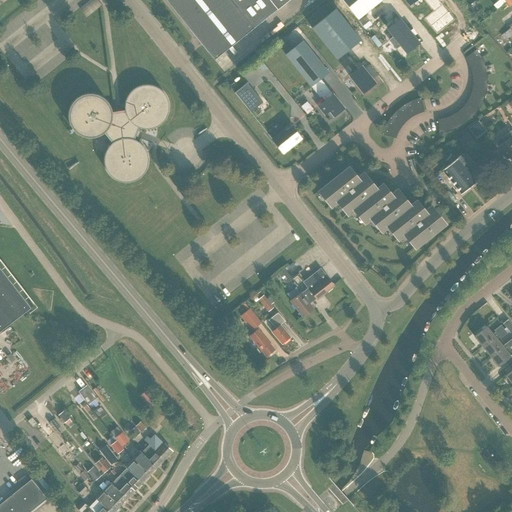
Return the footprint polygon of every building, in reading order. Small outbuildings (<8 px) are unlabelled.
[(89,0),(80,8),(87,17),(102,5),(97,0),(89,0)] [(166,0),(173,8),(215,60),(254,29),(288,0),(166,0)] [(342,0),(358,20),(382,0),(342,0)] [(452,16),(439,0),(405,0),(407,2),(409,0),(424,0),(431,8),(422,15),(435,31),(452,16)] [(336,9),(312,28),(337,60),(361,41),(336,9)] [(496,12),(482,22),(487,28),(501,19),(496,12)] [(400,20),(388,29),(395,37),(390,41),(397,49),(401,45),(407,53),(419,44),(412,36),(416,33),(409,25),(406,28),(400,20)] [(511,31),(511,30),(503,36),(507,41),(511,37),(511,31)] [(303,41),(286,55),(311,87),(329,73),(303,41)] [(470,64),(482,59),(477,51),(466,58),(470,64)] [(486,67),(482,59),(470,64),(473,70),(486,67)] [(362,66),(349,76),(363,93),(376,83),(373,79),(377,76),(369,66),(364,69),(362,66)] [(488,76),(486,67),(473,70),(474,77),(488,77),(488,76)] [(488,86),(488,77),(474,77),(474,84),(488,86)] [(263,103),(248,83),(236,93),(251,112),(263,103)] [(487,95),(488,86),(474,84),(473,91),(487,95)] [(69,113),(69,116),(69,119),(70,122),(71,125),(72,128),(75,131),(77,133),(79,135),(82,136),(85,137),(88,138),(93,138),(96,137),(99,136),(102,135),(105,133),(113,143),(110,146),(108,149),(106,152),(105,156),(105,159),(105,163),(106,167),(107,171),(109,174),(111,176),(114,179),(117,180),(119,182),(122,182),(125,183),(129,183),(133,182),(136,181),(139,179),(142,177),(144,175),(146,171),(147,169),(148,165),(149,161),(149,157),(148,154),(146,150),(144,147),(141,144),(138,142),(135,140),(136,137),(138,138),(139,134),(140,132),(138,131),(139,128),(142,129),(145,129),(151,129),(156,128),(159,126),(161,124),(164,122),(165,120),(168,115),(169,110),(169,105),(169,101),(167,97),(164,93),(161,90),(158,88),(154,86),(149,85),(145,85),(140,86),(136,88),(132,91),(130,94),(127,98),(126,102),(125,106),(125,110),(121,111),(121,109),(118,110),(118,112),(113,113),(111,108),(110,105),(107,102),(104,98),(101,96),(97,95),(92,94),(88,94),(84,95),(80,97),(77,99),(74,102),(72,105),(70,109),(69,113)] [(325,101),(318,107),(325,115),(329,112),(334,117),(345,108),(333,94),(333,95),(329,89),(321,96),(325,101)] [(484,104),(487,95),(473,91),(471,97),(484,104)] [(479,112),(484,104),(471,97),(468,104),(479,112)] [(421,98),(412,101),(417,113),(424,111),(421,98)] [(404,105),(411,116),(417,113),(412,101),(404,105)] [(473,119),(479,112),(468,104),(463,109),(473,119)] [(406,120),(411,116),(404,105),(397,111),(406,120)] [(466,125),(473,119),(463,109),(458,114),(466,125)] [(401,126),(406,120),(397,111),(391,118),(401,126)] [(458,130),(466,125),(458,114),(452,117),(458,130)] [(449,132),(458,130),(452,117),(445,120),(449,132)] [(397,132),(401,126),(391,118),(386,126),(397,132)] [(440,134),(449,132),(445,120),(438,121),(440,134)] [(296,133),(291,126),(273,140),(283,152),(299,140),(294,135),(296,133)] [(395,138),(397,132),(386,126),(382,135),(395,138)] [(506,143),(499,148),(511,164),(511,130),(503,138),(506,143)] [(443,171),(461,194),(479,180),(461,157),(443,171)] [(338,200),(349,214),(355,209),(355,208),(376,191),(366,177),(359,182),(349,169),(321,191),(332,205),(338,200)] [(410,208),(410,207),(399,194),(393,199),(382,186),(376,191),(355,208),(355,209),(366,222),(372,217),(383,230),(389,225),(388,225),(410,208)] [(410,207),(410,208),(388,225),(389,225),(399,239),(406,234),(416,247),(444,225),(433,210),(427,215),(416,202),(410,207)] [(0,332),(34,306),(13,279),(0,262),(0,332)] [(298,263),(278,279),(285,287),(305,271),(298,263)] [(328,278),(321,269),(304,282),(309,288),(302,293),(301,293),(290,301),(303,317),(314,309),(310,303),(316,299),(317,300),(335,286),(328,278)] [(264,306),(269,312),(274,308),(271,305),(274,302),(270,297),(267,299),(260,291),(255,295),(264,306)] [(249,319),(246,321),(253,330),(261,324),(251,312),(246,316),(249,319)] [(281,326),(285,322),(278,313),(269,320),(276,329),(272,332),(283,344),(291,338),(281,326)] [(511,324),(508,320),(503,324),(510,333),(511,331),(511,324)] [(474,337),(482,347),(504,330),(501,326),(495,331),(495,332),(493,334),(487,327),(474,337)] [(261,341),(257,344),(267,357),(275,351),(258,329),(254,332),(261,341)] [(504,330),(482,347),(491,357),(503,347),(497,340),(500,337),(501,339),(507,333),(504,330)] [(511,339),(511,340),(503,347),(491,357),(498,366),(504,362),(508,366),(511,363),(511,355),(511,357),(505,349),(507,347),(509,348),(511,345),(511,339)] [(27,374),(32,369),(23,360),(18,364),(27,374)] [(87,385),(79,391),(88,404),(97,397),(87,385)] [(161,401),(151,389),(143,395),(153,407),(161,401)] [(72,422),(69,419),(70,418),(64,411),(59,415),(67,425),(72,422)] [(57,415),(50,418),(53,429),(60,426),(57,415)] [(32,418),(28,421),(33,427),(37,423),(32,418)] [(141,422),(136,426),(141,432),(145,428),(141,422)] [(130,431),(135,438),(140,433),(135,427),(130,431)] [(64,444),(54,432),(47,438),(57,450),(64,444)] [(129,442),(122,433),(116,438),(123,447),(129,442)] [(148,437),(145,441),(149,445),(165,460),(167,457),(168,456),(172,452),(164,444),(163,443),(161,441),(154,435),(150,439),(148,437)] [(118,441),(112,446),(119,454),(124,449),(118,441)] [(149,445),(142,453),(157,468),(165,460),(149,445)] [(103,455),(111,465),(118,459),(110,449),(103,455)] [(142,453),(140,452),(141,454),(135,460),(134,458),(133,459),(134,461),(150,475),(157,468),(142,453)] [(102,458),(95,463),(104,473),(110,468),(102,458)] [(134,461),(127,469),(128,470),(143,483),(150,475),(134,461)] [(93,467),(88,472),(96,481),(101,476),(93,467)] [(128,470),(127,469),(124,472),(119,476),(135,491),(143,483),(128,470)] [(84,470),(79,474),(84,481),(86,479),(89,476),(84,470)] [(116,488),(127,499),(135,491),(119,476),(112,484),(116,488)] [(0,511),(30,511),(47,499),(32,479),(0,504),(0,511)] [(82,484),(77,490),(82,495),(87,489),(82,484)] [(112,484),(105,492),(120,506),(127,499),(116,488),(112,484)] [(105,492),(97,500),(101,504),(110,511),(114,511),(120,506),(105,492)] [(101,504),(97,500),(89,508),(94,511),(93,511),(110,511),(101,504)] [(82,502),(77,508),(81,511),(87,506),(82,502)]
